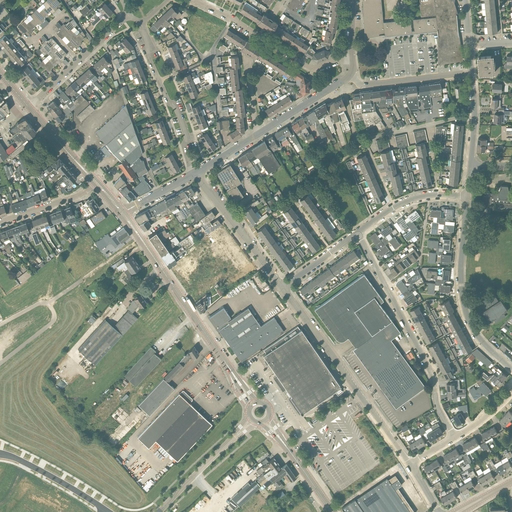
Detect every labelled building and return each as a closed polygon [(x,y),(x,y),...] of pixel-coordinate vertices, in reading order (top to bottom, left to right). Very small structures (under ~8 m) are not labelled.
[(46,0),(46,1),(55,11),(58,9),(56,7),(60,3),(57,0),(46,0)] [(383,21),(381,0),(364,0),(368,36),(384,34),(383,21)] [(419,0),(421,16),(436,15),(436,17),(413,19),(414,31),(437,29),(440,61),(460,59),(456,14),(457,14),(458,14),(453,0),(452,0),(453,0),(451,0),(450,0),(419,0)] [(55,11),(46,1),(43,4),(45,6),(42,9),(47,15),(52,11),(53,13),(55,11)] [(301,7),(291,1),(288,6),(296,12),(299,9),(300,9),(301,7)] [(103,13),(108,8),(104,3),(98,8),(103,13)] [(244,15),(249,8),(244,5),(240,11),(243,12),(242,13),(244,15)] [(47,15),(42,9),(39,12),(35,7),(32,10),(34,12),(43,22),(45,20),(43,19),(47,15)] [(84,16),(89,10),(86,7),(80,12),(84,16)] [(172,7),(167,11),(173,17),(174,16),(177,19),(182,14),(179,11),(177,13),(172,7)] [(113,12),(108,8),(103,13),(107,18),(113,12)] [(249,17),(253,10),(249,8),(244,15),(246,16),(247,15),(249,17)] [(254,20),(259,11),(257,10),(256,12),(253,10),(249,17),(254,20)] [(173,17),(167,11),(163,16),(168,21),(173,17)] [(259,11),(254,20),(258,22),(262,16),(260,15),(261,13),(259,11)] [(43,22),(34,12),(30,15),(27,18),(35,27),(39,23),(41,24),(43,22)] [(272,31),(277,24),(274,21),(267,16),(263,14),(262,16),(258,22),(258,23),(261,26),(268,31),(272,33),(272,31)] [(168,21),(163,16),(158,20),(164,26),(168,21)] [(95,20),(92,23),(94,25),(100,19),(98,17),(95,20)] [(35,27),(27,18),(24,21),(18,27),(23,33),(24,32),(25,33),(27,31),(30,34),(33,32),(31,30),(35,27)] [(77,30),(74,27),(77,24),(73,19),(70,22),(69,21),(65,25),(64,24),(61,26),(71,35),(77,30)] [(384,34),(411,32),(410,19),(383,21),(384,34)] [(164,26),(158,20),(154,24),(159,30),(164,26)] [(278,23),(277,24),(272,31),(277,34),(282,27),(280,25),(281,24),(278,23)] [(71,35),(61,26),(59,28),(61,29),(57,33),(62,39),(65,36),(67,38),(71,35)] [(282,27),(277,34),(281,37),(287,29),(282,27)] [(180,35),(179,32),(175,28),(173,31),(170,28),(168,30),(175,37),(177,39),(177,38),(180,35)] [(287,29),(281,37),(286,40),(290,34),(287,32),(288,30),(287,29)] [(82,31),(80,33),(79,32),(77,30),(71,35),(80,45),(82,43),(80,42),(84,38),(84,37),(85,35),(82,31)] [(175,37),(168,30),(166,32),(168,35),(166,37),(168,39),(175,37)] [(229,39),(233,32),(231,30),(231,31),(228,30),(224,36),(229,39)] [(233,32),(229,39),(233,42),(237,35),(235,34),(236,33),(233,32)] [(290,34),(286,40),(290,43),(296,35),(294,34),(292,36),(290,34)] [(0,46),(0,47),(8,39),(5,35),(0,39),(0,46)] [(71,35),(67,38),(70,41),(66,44),(72,50),(76,46),(77,47),(80,45),(71,35)] [(237,35),(233,42),(236,43),(235,45),(236,46),(242,38),(237,35)] [(296,35),(290,43),(295,46),(299,40),(296,38),(297,36),(296,35)] [(53,52),(56,49),(54,46),(57,43),(52,38),(48,42),(46,40),(44,42),(53,52)] [(120,50),(123,48),(129,43),(125,38),(119,43),(121,45),(118,48),(120,50)] [(242,38),(236,46),(239,48),(240,46),(242,47),(246,41),(242,38)] [(8,39),(0,47),(3,51),(5,50),(12,44),(8,39)] [(246,41),(242,47),(241,49),(244,51),(251,56),(255,58),(256,56),(260,50),(261,49),(258,47),(250,42),(247,40),(246,41)] [(299,40),(295,46),(297,48),(297,49),(299,50),(303,43),(299,40)] [(50,55),(53,52),(44,42),(42,44),(43,46),(39,49),(38,49),(36,51),(40,55),(42,53),(44,55),(47,52),(50,55)] [(323,50),(319,51),(323,60),(327,58),(330,44),(327,43),(322,42),(321,45),(326,46),(325,50),(323,50)] [(133,47),(129,43),(123,48),(127,53),(133,47)] [(303,43),(299,50),(301,51),(302,50),(304,52),(308,46),(303,43)] [(16,48),(12,44),(5,50),(8,54),(16,48)] [(170,52),(177,49),(175,44),(168,47),(170,52)] [(312,58),(315,53),(309,47),(304,54),(312,58)] [(19,52),(16,48),(8,54),(11,58),(12,58),(19,52)] [(53,52),(62,62),(64,60),(63,58),(67,54),(62,48),(59,51),(56,49),(53,52)] [(172,57),(179,55),(177,49),(170,52),(172,57)] [(265,53),(260,50),(256,56),(259,58),(258,60),(260,61),(261,59),(265,53)] [(323,60),(319,51),(315,53),(312,58),(317,62),(323,60)] [(10,59),(14,63),(23,56),(19,52),(12,58),(11,58),(10,59)] [(49,60),(54,66),(58,62),(60,64),(62,62),(53,52),(50,55),(52,57),(49,60)] [(265,53),(261,59),(263,61),(262,63),(264,64),(269,56),(265,53)] [(19,67),(26,60),(23,56),(14,63),(15,65),(16,64),(17,65),(19,67)] [(103,56),(99,61),(104,67),(108,71),(110,74),(113,72),(106,65),(109,62),(103,56)] [(269,56),(264,64),(266,65),(267,63),(270,65),(274,59),(269,56)] [(494,62),(493,56),(478,57),(479,64),(480,74),(495,72),(494,66),(496,66),(495,62),(494,62)] [(138,59),(127,63),(129,68),(131,68),(140,64),(138,59)] [(187,68),(184,61),(184,59),(181,60),(174,63),(176,68),(179,67),(180,70),(187,68)] [(274,59),(270,65),(273,67),(271,69),(273,70),(278,62),(274,59)] [(54,66),(49,60),(45,64),(43,61),(42,62),(39,64),(42,67),(43,66),(49,73),(52,71),(50,69),(54,66)] [(104,67),(99,61),(94,65),(99,71),(100,71),(104,67)] [(278,62),(273,70),(275,71),(276,69),(279,71),(283,65),(278,62)] [(24,75),(33,68),(29,63),(26,65),(27,66),(21,71),(24,75)] [(133,73),(142,70),(140,64),(131,68),(133,73)] [(283,65),(279,71),(284,74),(288,67),(286,65),(285,66),(283,65)] [(288,67),(284,74),(288,77),(292,71),(289,69),(290,68),(288,67)] [(27,79),(34,74),(36,72),(33,68),(24,75),(27,79)] [(89,69),(85,73),(90,79),(91,81),(96,77),(94,75),(95,75),(89,69)] [(134,79),(144,75),(142,70),(133,73),(132,73),(134,79)] [(183,76),(185,82),(195,78),(203,74),(205,74),(204,71),(196,74),(195,75),(194,72),(183,76)] [(205,74),(203,74),(205,80),(212,77),(212,75),(211,71),(205,74)] [(296,86),(300,86),(301,86),(305,85),(305,90),(309,90),(309,80),(294,71),(290,76),(296,79),(296,86)] [(90,79),(85,73),(80,77),(85,83),(90,79)] [(31,83),(37,78),(34,74),(27,79),(31,83)] [(40,75),(37,78),(31,83),(34,87),(40,82),(41,84),(44,82),(45,81),(40,75)] [(134,79),(136,84),(139,82),(139,83),(146,80),(144,75),(134,79)] [(85,83),(80,77),(75,81),(81,87),(85,83)] [(187,87),(197,83),(195,78),(185,82),(187,87)] [(511,84),(511,80),(503,80),(503,84),(493,84),(493,91),(504,91),(504,84),(511,84)] [(81,87),(75,81),(71,85),(76,91),(81,87)] [(189,92),(196,89),(199,88),(197,83),(187,87),(189,92)] [(202,87),(199,88),(196,89),(189,92),(191,98),(198,95),(197,92),(205,89),(206,90),(212,87),(211,83),(210,84),(206,85),(202,87)] [(440,83),(428,84),(430,98),(441,96),(440,83)] [(428,84),(418,85),(416,86),(418,98),(421,98),(421,99),(424,107),(431,106),(430,98),(428,84)] [(76,96),(78,94),(76,91),(71,85),(66,89),(67,90),(65,92),(68,95),(70,93),(71,95),(74,93),(76,96)] [(292,85),(287,89),(291,96),(296,93),(292,85)] [(301,86),(300,86),(300,90),(301,92),(297,94),(300,98),(309,91),(309,90),(305,90),(305,85),(301,86)] [(404,87),(406,103),(409,109),(419,108),(418,98),(416,86),(404,87)] [(406,103),(404,87),(398,88),(400,106),(404,113),(405,115),(407,113),(405,107),(404,108),(403,106),(403,103),(406,103)] [(400,106),(398,88),(392,89),(393,103),(396,103),(397,107),(398,107),(401,114),(404,113),(400,106)] [(140,93),(142,99),(149,96),(147,90),(140,93)] [(379,90),(380,108),(379,108),(381,112),(388,111),(387,108),(386,108),(386,107),(385,90),(379,90)] [(373,100),(373,91),(359,93),(360,102),(361,112),(363,120),(366,131),(375,125),(379,131),(385,127),(381,121),(381,120),(375,111),(371,111),(371,102),(374,102),(373,100)] [(72,102),(70,99),(63,92),(59,95),(66,103),(70,107),(74,104),(72,102)] [(287,97),(284,98),(288,104),(292,101),(287,93),(285,95),(287,97)] [(360,102),(359,93),(352,93),(353,99),(349,100),(354,121),(363,120),(361,112),(360,102)] [(288,104),(284,98),(281,100),(280,98),(278,99),(283,107),(288,104)] [(283,107),(278,99),(276,100),(277,102),(275,104),(279,110),(283,107)] [(333,101),(338,112),(340,119),(340,120),(342,130),(349,127),(347,122),(348,121),(343,109),(346,108),(342,100),(340,102),(339,99),(333,101)] [(499,108),(499,111),(504,111),(505,108),(501,108),(501,106),(501,100),(498,100),(498,99),(492,99),(492,107),(499,108)] [(0,119),(6,114),(9,110),(7,103),(7,102),(6,101),(0,105),(0,119)] [(51,112),(57,106),(53,101),(46,106),(51,112)] [(332,124),(340,120),(338,112),(333,101),(326,105),(332,124)] [(335,131),(332,124),(326,105),(325,102),(319,106),(325,118),(323,118),(326,126),(328,125),(330,130),(332,133),(335,131)] [(57,106),(51,112),(55,117),(67,107),(69,109),(70,107),(66,103),(60,109),(57,106)] [(76,106),(74,104),(70,107),(69,109),(67,107),(55,117),(59,122),(65,117),(66,118),(73,114),(72,114),(72,113),(71,111),(76,106)] [(279,110),(275,104),(272,106),(271,104),(269,105),(274,113),(279,110)] [(106,145),(132,122),(126,105),(95,133),(106,145)] [(192,107),(194,113),(201,110),(199,105),(192,107)] [(274,113),(269,105),(267,106),(268,108),(265,110),(269,116),(274,113)] [(153,106),(146,109),(149,114),(155,112),(153,106)] [(314,109),(326,135),(327,135),(329,141),(333,138),(329,130),(330,130),(328,125),(326,126),(323,118),(325,118),(319,106),(314,109)] [(314,109),(305,115),(310,123),(311,122),(313,125),(315,124),(322,138),(327,135),(326,135),(314,109)] [(511,111),(504,111),(499,111),(499,114),(495,114),(494,122),(504,123),(505,115),(511,115),(511,116),(511,115),(511,111)] [(203,115),(196,118),(198,123),(207,120),(205,114),(203,115)] [(304,128),(303,127),(307,125),(310,123),(305,115),(297,120),(306,139),(307,139),(308,141),(314,138),(311,134),(308,136),(308,135),(308,134),(305,127),(304,128)] [(21,128),(28,122),(25,118),(18,122),(16,124),(9,130),(13,135),(21,128)] [(155,123),(151,124),(153,129),(157,128),(164,125),(162,120),(155,123)] [(207,120),(198,123),(200,129),(209,125),(207,120)] [(307,139),(306,139),(297,120),(291,123),(297,134),(299,132),(303,141),(307,139)] [(23,135),(32,127),(28,122),(21,128),(22,130),(21,130),(21,131),(12,139),(14,142),(23,135)] [(120,161),(140,144),(138,140),(132,122),(106,145),(101,149),(108,156),(111,153),(110,153),(112,151),(120,161)] [(245,126),(244,127),(237,128),(237,129),(227,135),(231,142),(242,136),(240,133),(243,131),(244,133),(246,132),(245,126)] [(287,126),(281,130),(285,136),(288,134),(290,137),(293,141),(294,140),(296,144),(299,143),(296,137),(293,133),(292,134),(287,127),(287,126)] [(32,127),(23,135),(25,138),(27,136),(29,138),(36,132),(32,127)] [(287,139),(285,136),(281,130),(274,134),(278,139),(280,143),(287,139)] [(203,142),(210,138),(206,133),(200,137),(203,142)] [(168,136),(161,138),(163,144),(170,141),(168,136)] [(282,146),(280,143),(278,139),(275,141),(272,136),(266,139),(273,150),(278,147),(279,148),(282,146)] [(206,147),(213,143),(210,138),(203,142),(206,147)] [(478,138),(478,145),(493,147),(494,143),(490,143),(486,143),(487,139),(478,138)] [(252,148),(257,156),(265,168),(268,173),(280,166),(272,152),(265,140),(252,148)] [(0,160),(8,155),(5,150),(0,142),(0,160)] [(213,143),(206,147),(210,151),(216,147),(213,143)] [(12,144),(5,150),(8,155),(15,148),(12,144)] [(143,154),(140,144),(120,161),(121,162),(119,164),(126,174),(131,169),(129,166),(139,157),(143,154)] [(257,156),(252,148),(245,153),(256,170),(259,169),(256,164),(252,159),(257,156)] [(258,174),(256,170),(245,153),(238,157),(243,165),(246,163),(254,176),(258,174)] [(168,163),(174,159),(171,154),(165,157),(168,163)] [(356,158),(359,164),(367,160),(365,154),(356,158)] [(54,167),(56,169),(64,163),(59,157),(44,170),(47,173),(54,167)] [(122,186),(130,181),(137,177),(134,173),(136,171),(136,173),(146,167),(143,160),(142,161),(139,157),(129,166),(131,169),(126,174),(122,178),(120,176),(114,183),(117,187),(117,188),(118,187),(119,188),(122,186)] [(171,167),(177,164),(174,159),(168,163),(171,167)] [(367,160),(359,164),(361,169),(370,165),(367,160)] [(64,163),(56,169),(54,171),(57,173),(51,178),(54,181),(61,174),(68,168),(66,166),(64,163)] [(177,164),(171,167),(173,172),(180,169),(177,164)] [(228,190),(228,189),(236,185),(241,182),(230,164),(217,173),(228,190)] [(12,177),(11,174),(14,173),(12,165),(8,166),(8,165),(5,166),(9,178),(12,177)] [(370,165),(361,169),(364,175),(372,171),(370,165)] [(139,177),(142,175),(148,172),(146,167),(136,173),(139,177)] [(37,174),(39,176),(43,180),(46,178),(42,173),(43,172),(40,168),(35,172),(37,174)] [(68,168),(61,174),(63,176),(56,182),(58,185),(72,173),(68,168)] [(372,171),(364,175),(366,180),(375,176),(372,171)] [(72,173),(58,185),(56,187),(57,189),(59,194),(62,193),(60,189),(66,184),(68,186),(77,178),(72,173)] [(135,187),(141,194),(150,190),(147,184),(148,184),(147,183),(143,179),(144,178),(142,175),(139,177),(138,177),(141,181),(135,187)] [(375,176),(366,180),(369,186),(377,182),(375,176)] [(125,196),(131,190),(135,187),(130,181),(122,186),(119,188),(118,188),(125,196)] [(377,182),(369,186),(371,191),(380,187),(377,182)] [(232,195),(239,190),(236,185),(228,189),(232,195)] [(31,191),(35,203),(41,201),(38,194),(35,195),(32,186),(29,187),(31,191)] [(184,190),(189,197),(193,194),(195,196),(199,193),(194,187),(192,188),(191,186),(184,190)] [(511,195),(510,195),(508,186),(501,186),(498,194),(487,193),(486,196),(484,196),(482,211),(491,212),(491,208),(493,208),(493,210),(511,211),(511,195)] [(141,194),(135,187),(131,190),(137,197),(141,194)] [(380,187),(371,191),(373,197),(382,193),(380,187)] [(137,197),(131,190),(125,196),(129,201),(132,198),(133,199),(137,197)] [(189,197),(184,190),(178,193),(188,209),(194,205),(192,203),(190,205),(186,200),(189,198),(189,197)] [(243,196),(239,190),(232,195),(235,200),(243,196)] [(16,198),(17,200),(21,209),(28,206),(25,199),(20,201),(19,197),(17,191),(14,192),(16,198)] [(25,199),(28,206),(35,203),(31,191),(27,193),(26,192),(23,193),(25,197),(25,199)] [(48,199),(45,191),(39,193),(42,201),(48,199)] [(11,205),(13,212),(21,209),(17,200),(13,201),(10,193),(7,194),(9,200),(11,205)] [(190,212),(188,209),(178,193),(172,197),(184,217),(188,214),(190,212)] [(382,193),(373,197),(376,202),(385,199),(382,193)] [(300,200),(304,205),(311,200),(307,195),(300,200)] [(184,217),(172,197),(165,200),(168,208),(171,212),(175,217),(179,222),(185,218),(184,217)] [(70,206),(72,211),(81,208),(83,210),(87,207),(89,211),(85,214),(87,216),(99,208),(93,198),(90,200),(89,199),(86,201),(86,202),(83,205),(81,202),(70,206)] [(168,208),(165,200),(136,216),(135,218),(139,223),(168,208)] [(311,200),(304,205),(307,210),(314,205),(311,200)] [(194,205),(188,209),(190,212),(196,221),(199,219),(205,215),(197,203),(194,205)] [(11,205),(5,208),(8,214),(13,212),(11,205)] [(314,205),(307,210),(311,215),(318,210),(314,205)] [(71,218),(74,222),(77,220),(73,215),(72,211),(70,206),(68,207),(67,207),(66,208),(65,208),(68,217),(71,216),(72,217),(71,218)] [(283,213),(287,218),(294,212),(291,207),(283,213)] [(171,212),(168,208),(139,223),(143,229),(167,213),(168,214),(171,212)] [(248,218),(255,213),(251,208),(244,212),(248,218)] [(55,212),(59,221),(65,219),(66,223),(69,222),(64,209),(61,210),(55,212)] [(442,221),(446,221),(446,219),(449,219),(453,220),(454,210),(447,209),(446,218),(443,218),(442,221)] [(101,210),(89,218),(95,226),(106,218),(102,214),(103,213),(101,210)] [(318,210),(311,215),(314,220),(322,215),(318,210)] [(410,223),(412,225),(414,228),(416,226),(414,224),(413,221),(420,216),(416,210),(407,216),(410,220),(412,222),(410,223)] [(442,221),(443,218),(441,218),(442,212),(442,211),(431,210),(430,217),(437,217),(437,222),(439,222),(439,220),(442,221)] [(205,215),(199,219),(203,225),(210,220),(216,216),(212,211),(205,215)] [(59,222),(59,221),(55,212),(50,214),(53,223),(56,222),(56,223),(59,222)] [(294,212),(287,218),(291,222),(298,217),(294,212)] [(252,224),(255,221),(259,219),(255,213),(248,218),(252,224)] [(260,222),(268,216),(266,213),(261,217),(259,219),(260,222)] [(41,217),(45,226),(49,225),(46,215),(41,217)] [(322,215),(314,220),(318,225),(325,219),(322,215)] [(298,217),(291,222),(294,227),(302,222),(298,217)] [(410,220),(406,223),(402,217),(396,222),(403,230),(403,229),(408,226),(409,227),(412,225),(410,223),(412,222),(410,220)] [(40,228),(37,218),(32,220),(35,230),(40,228)] [(210,220),(203,225),(202,226),(204,230),(209,227),(212,231),(221,224),(217,219),(211,223),(210,220)] [(325,219),(318,225),(321,229),(329,224),(325,219)] [(442,224),(442,221),(439,220),(439,222),(437,222),(432,222),(431,232),(438,232),(439,224),(442,224)] [(442,221),(442,224),(444,224),(443,231),(454,232),(454,225),(445,224),(446,221),(442,221)] [(302,222),(294,227),(298,232),(305,227),(302,222)] [(26,223),(19,225),(22,233),(25,232),(27,237),(29,236),(28,231),(32,229),(29,223),(26,224),(26,223)] [(329,224),(321,229),(325,234),(332,229),(329,224)] [(22,233),(19,225),(12,228),(17,240),(19,243),(21,244),(23,242),(20,239),(19,234),(22,233)] [(383,238),(385,241),(388,239),(386,236),(393,231),(389,225),(381,232),(385,237),(383,238)] [(412,225),(409,227),(410,228),(411,230),(404,235),(408,241),(418,234),(417,232),(417,231),(416,230),(418,229),(416,226),(414,228),(412,225)] [(261,236),(268,231),(264,226),(257,231),(261,236)] [(305,227),(298,232),(301,237),(309,231),(305,227)] [(17,240),(12,228),(5,230),(8,238),(13,237),(14,241),(17,245),(19,243),(17,240)] [(130,236),(124,228),(110,237),(117,246),(130,236)] [(332,229),(325,234),(329,239),(336,234),(332,229)] [(8,238),(5,230),(0,232),(0,234),(2,241),(8,238)] [(149,237),(153,243),(167,233),(165,230),(158,235),(156,232),(149,237)] [(264,241),(272,236),(268,231),(261,236),(264,241)] [(309,231),(301,237),(305,242),(312,236),(309,231)] [(167,233),(153,243),(155,246),(162,241),(170,235),(168,232),(167,233)] [(385,241),(383,238),(381,240),(375,233),(370,237),(376,245),(377,244),(381,241),(383,243),(385,241)] [(100,246),(106,241),(107,242),(109,240),(108,239),(110,237),(108,234),(97,242),(100,246)] [(195,242),(190,235),(187,237),(193,244),(195,242)] [(164,244),(157,249),(161,255),(179,243),(179,242),(175,236),(174,237),(170,240),(172,243),(166,247),(164,244)] [(268,246),(275,241),(272,236),(264,241),(268,246)] [(312,236),(305,242),(308,247),(316,241),(312,236)] [(187,237),(179,242),(182,246),(173,253),(172,251),(163,257),(166,262),(180,253),(193,244),(187,237)] [(385,241),(387,243),(390,242),(395,249),(401,245),(395,237),(389,241),(388,239),(385,241)] [(439,251),(443,252),(443,250),(450,250),(451,240),(444,239),(443,248),(440,248),(439,251)] [(436,251),(439,251),(440,248),(438,248),(439,241),(428,240),(427,247),(437,248),(436,251)] [(162,241),(155,246),(157,249),(164,244),(162,241)] [(271,251),(279,246),(275,241),(268,246),(271,251)] [(316,241),(308,247),(312,252),(320,246),(316,241)] [(377,244),(380,248),(377,251),(381,256),(390,250),(385,245),(387,243),(385,241),(383,243),(381,241),(377,244)] [(9,249),(6,245),(4,243),(2,244),(4,247),(9,253),(11,251),(9,249)] [(275,256),(282,250),(279,246),(271,251),(275,256)] [(414,249),(408,253),(413,261),(414,262),(416,260),(415,260),(419,257),(419,256),(414,249)] [(278,261),(286,255),(282,250),(275,256),(278,261)] [(359,257),(356,253),(354,250),(348,254),(354,261),(359,257)] [(439,251),(436,251),(436,253),(429,252),(428,263),(435,263),(436,254),(439,254),(439,251)] [(439,251),(439,254),(441,255),(440,262),(451,263),(452,256),(442,255),(443,252),(439,251)] [(166,262),(169,267),(183,257),(180,253),(166,262)] [(408,266),(411,264),(410,263),(413,261),(408,253),(401,258),(407,266),(408,266)] [(354,261),(348,254),(344,257),(349,264),(354,261)] [(282,266),(289,260),(286,255),(278,261),(282,266)] [(124,271),(137,262),(132,256),(125,261),(123,258),(115,264),(117,267),(116,267),(119,270),(122,268),(124,271)] [(349,264),(344,257),(339,261),(344,268),(349,264)] [(401,271),(404,269),(404,268),(407,266),(401,258),(395,263),(401,270),(401,271)] [(289,260),(282,266),(286,271),(293,265),(289,260)] [(344,268),(339,261),(334,264),(339,272),(344,268)] [(137,262),(124,271),(128,276),(140,267),(137,262)] [(394,274),(395,276),(398,273),(398,272),(401,270),(395,263),(390,267),(387,268),(384,271),(387,275),(392,272),(394,274)] [(339,272),(334,264),(329,268),(334,275),(339,272)] [(334,275),(329,268),(324,271),(330,279),(334,275)] [(410,286),(411,289),(414,292),(414,291),(416,289),(413,284),(422,277),(418,270),(415,271),(415,270),(414,271),(415,273),(407,279),(411,285),(410,286)] [(439,282),(439,279),(437,278),(437,275),(438,271),(427,270),(426,277),(435,278),(435,281),(439,282)] [(437,278),(439,279),(439,282),(442,282),(442,281),(445,281),(449,281),(450,271),(443,270),(442,277),(441,277),(441,276),(437,275),(437,278)] [(330,279),(324,271),(319,275),(325,282),(330,279)] [(390,338),(399,331),(379,303),(383,300),(364,274),(314,310),(324,323),(336,339),(337,340),(338,341),(339,341),(340,341),(341,342),(343,341),(344,341),(350,336),(358,346),(353,350),(396,408),(425,387),(406,360),(403,355),(402,356),(390,338)] [(128,284),(133,277),(130,275),(128,278),(127,277),(124,280),(128,284)] [(259,277),(257,275),(255,276),(264,289),(268,285),(261,275),(259,277)] [(325,282),(319,275),(315,278),(320,286),(322,288),(326,284),(325,282)] [(320,286),(315,278),(310,282),(315,289),(320,286)] [(409,290),(411,289),(410,286),(407,288),(402,281),(396,285),(402,293),(403,293),(408,289),(409,290)] [(439,282),(435,281),(435,283),(428,282),(427,293),(434,294),(435,285),(438,285),(439,282)] [(442,282),(439,282),(438,285),(440,286),(439,292),(450,293),(451,286),(443,285),(444,285),(444,284),(445,281),(442,281),(442,282)] [(315,289),(310,282),(305,286),(310,293),(315,289)] [(310,293),(305,286),(300,289),(305,297),(310,293)] [(411,289),(409,290),(408,289),(403,293),(406,297),(404,299),(408,305),(412,302),(413,303),(418,299),(414,294),(414,295),(412,293),(414,292),(411,289)] [(0,310),(2,314),(8,311),(4,304),(6,303),(7,303),(2,294),(0,295),(0,310)] [(200,299),(194,303),(200,312),(201,312),(207,308),(207,307),(207,296),(205,294),(204,295),(202,296),(203,297),(200,299)] [(498,301),(494,294),(491,296),(483,301),(480,303),(485,310),(483,312),(490,322),(494,319),(496,323),(506,316),(504,313),(508,310),(501,300),(498,301)] [(132,313),(138,306),(140,308),(147,303),(141,295),(138,297),(137,296),(134,298),(135,299),(134,300),(131,302),(132,304),(127,309),(129,310),(132,313)] [(440,304),(443,310),(451,306),(448,300),(440,304)] [(451,306),(443,310),(446,315),(452,312),(454,311),(451,306)] [(231,347),(232,346),(261,326),(248,307),(230,320),(229,318),(230,317),(223,307),(209,317),(216,327),(217,327),(231,347)] [(413,316),(421,312),(418,307),(410,311),(413,316)] [(95,365),(137,318),(132,313),(129,310),(113,327),(105,319),(78,349),(95,365)] [(416,322),(424,317),(421,312),(413,316),(416,322)] [(452,312),(446,315),(444,316),(447,322),(455,317),(452,312)] [(261,326),(232,346),(241,359),(258,348),(259,349),(284,332),(274,317),(261,326)] [(419,327),(427,323),(424,317),(416,322),(419,327)] [(455,317),(447,322),(450,327),(458,323),(455,317)] [(422,332),(430,328),(427,323),(419,327),(422,332)] [(458,323),(450,327),(453,332),(461,328),(458,323)] [(288,391),(326,364),(301,329),(300,329),(298,326),(263,350),(266,353),(263,355),(280,380),(279,381),(281,385),(283,384),(288,391)] [(424,337),(432,333),(430,328),(422,332),(424,337)] [(461,328),(453,332),(456,338),(464,333),(461,328)] [(432,333),(424,337),(427,343),(435,339),(432,333)] [(464,333),(456,338),(458,343),(467,339),(464,333)] [(467,339),(458,343),(461,348),(469,344),(467,339)] [(432,352),(440,348),(437,342),(429,346),(432,352)] [(469,344),(461,348),(464,354),(472,350),(469,344)] [(191,356),(194,359),(199,354),(194,346),(138,405),(150,415),(175,389),(168,382),(184,365),(185,364),(185,363),(187,361),(188,361),(189,359),(189,358),(191,356)] [(136,386),(161,359),(154,353),(156,351),(151,347),(124,376),(136,386)] [(435,357),(443,353),(440,348),(432,352),(435,357)] [(511,356),(506,351),(503,354),(511,361),(511,356)] [(437,362),(446,358),(443,353),(435,357),(437,362)] [(475,357),(472,354),(466,360),(469,364),(475,357)] [(440,368),(448,363),(446,358),(437,362),(440,368)] [(443,373),(451,369),(448,363),(440,368),(443,373)] [(341,386),(326,364),(288,391),(291,396),(290,397),(302,414),(339,388),(341,392),(338,395),(343,391),(340,387),(341,386)] [(495,374),(503,381),(507,376),(495,365),(493,367),(498,371),(496,373),(495,374)] [(451,369),(443,373),(446,379),(454,374),(451,369)] [(488,381),(490,378),(488,376),(484,372),(481,375),(488,381)] [(495,374),(494,373),(490,378),(491,379),(499,386),(503,381),(495,374)] [(448,390),(456,390),(456,383),(459,383),(459,382),(459,379),(450,380),(450,384),(447,384),(448,390)] [(491,391),(484,383),(479,387),(480,388),(476,390),(473,387),(469,389),(471,393),(475,399),(482,394),(483,392),(486,395),(491,391)] [(457,394),(456,390),(448,390),(449,400),(454,400),(454,402),(457,401),(457,396),(466,395),(465,389),(463,389),(463,393),(457,394)] [(161,445),(195,409),(190,403),(192,400),(192,399),(184,391),(182,391),(180,394),(179,393),(138,437),(149,448),(156,440),(161,445)] [(212,424),(195,409),(161,445),(177,461),(212,424)] [(462,422),(465,420),(461,412),(454,416),(458,424),(462,422)] [(509,421),(504,416),(499,421),(505,426),(509,421)] [(433,431),(437,437),(443,433),(439,427),(440,426),(438,423),(431,427),(433,431)] [(488,430),(492,437),(498,433),(494,427),(488,430)] [(492,437),(488,430),(482,434),(486,440),(492,437)] [(437,437),(433,431),(427,434),(431,440),(437,437)] [(416,441),(419,447),(426,444),(422,437),(416,441)] [(419,447),(416,441),(414,438),(408,441),(414,451),(419,447)] [(469,441),(473,448),(479,444),(475,438),(469,441)] [(473,448),(469,441),(463,445),(467,451),(473,448)] [(450,452),(455,462),(456,463),(463,459),(467,465),(469,464),(464,454),(462,454),(460,455),(456,449),(450,452)] [(445,465),(448,471),(449,473),(452,471),(451,470),(452,469),(450,465),(455,462),(450,452),(444,456),(447,462),(444,464),(445,465)] [(274,458),(270,461),(265,464),(262,467),(256,471),(259,474),(264,470),(266,472),(268,470),(268,471),(278,463),(278,462),(277,461),(276,460),(274,458)] [(431,463),(435,470),(441,466),(437,460),(431,463)] [(495,466),(496,468),(497,468),(500,474),(506,471),(503,464),(501,461),(494,465),(495,466)] [(511,466),(509,461),(503,464),(506,471),(511,467),(511,466)] [(255,480),(260,486),(266,481),(269,478),(270,478),(282,468),(278,463),(268,471),(268,470),(266,472),(255,480)] [(435,470),(431,463),(425,467),(428,473),(431,472),(432,474),(433,474),(436,473),(435,470)] [(282,468),(270,478),(273,481),(280,489),(284,486),(278,480),(286,473),(291,481),(296,478),(286,464),(282,468)] [(494,478),(493,475),(490,471),(484,475),(488,481),(494,478)] [(488,481),(484,475),(483,472),(476,476),(478,479),(478,478),(482,485),(488,481)] [(414,511),(398,488),(402,485),(395,475),(388,479),(387,478),(355,499),(342,508),(344,511),(414,511)] [(465,484),(469,490),(475,487),(471,480),(465,484)] [(256,490),(250,484),(248,482),(231,498),(239,506),(256,490)] [(469,490),(465,484),(459,487),(463,494),(469,490)] [(446,492),(447,494),(451,501),(457,497),(453,491),(454,490),(453,489),(452,488),(446,492)] [(451,501),(447,494),(446,492),(444,490),(441,492),(444,496),(441,498),(445,504),(451,501)]
